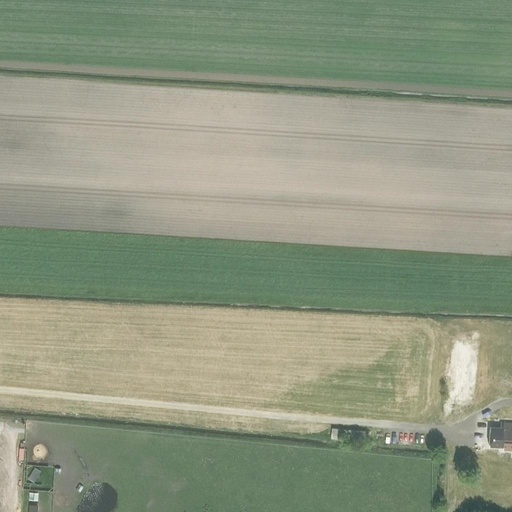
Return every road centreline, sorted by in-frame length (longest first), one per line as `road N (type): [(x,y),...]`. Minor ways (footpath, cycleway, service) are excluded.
road 1 (track): [(0,80),(511,109)]
road 2 (track): [(0,390),(418,430),(480,421)]
